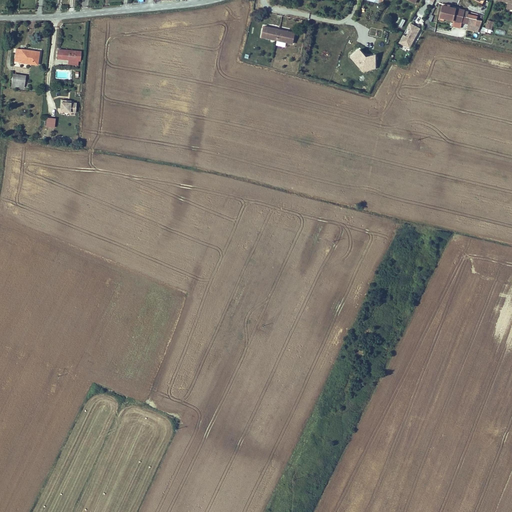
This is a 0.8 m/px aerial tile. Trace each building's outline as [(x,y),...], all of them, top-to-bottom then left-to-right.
[(511,0),(497,0),(508,3),(506,9),(511,10),(511,0)] [(466,23),(469,24),(468,29),(479,32),(483,21),(477,19),(468,17),(464,16),(465,10),(443,5),(440,18),(462,23),(466,23)] [(410,49),(420,29),(410,23),(405,32),(408,34),(406,37),(404,35),(399,43),(410,49)] [(268,27),(263,26),(260,36),(276,40),(278,29),(274,28),(273,29),(267,28),(268,27)] [(283,30),(278,29),(276,40),(292,43),(294,32),(289,31),(288,32),(283,31),(283,30)] [(38,63),(40,52),(17,49),(16,61),(38,63)] [(69,59),(79,61),(80,61),(81,52),(58,50),(57,58),(69,59)] [(376,55),(366,58),(360,50),(350,58),(363,72),(375,69),(376,55)] [(26,76),(12,74),(10,86),(24,88),(26,76)] [(71,101),(61,100),(59,114),(75,116),(76,104),(71,103),(71,101)] [(55,119),(47,118),(46,127),(54,128),(55,119)]
